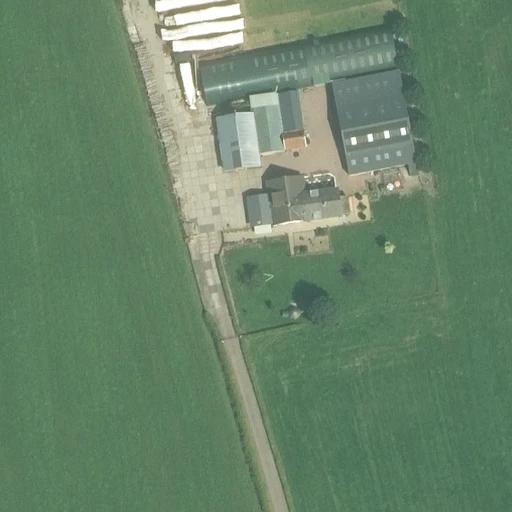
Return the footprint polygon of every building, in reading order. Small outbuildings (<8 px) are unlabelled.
[(391,28),(236,57),(245,101),(399,71),(391,28)] [(400,71),(332,85),(350,177),(408,166),(410,174),(419,172),(400,71)] [(252,117),(219,121),(220,136),(225,171),(260,166),(258,156),(285,151),(285,152),(307,149),(300,104),(251,111),(252,117)] [(308,223),(302,178),(266,183),(272,227),(304,223),(304,224),(308,223)] [(302,178),(308,223),(343,218),(343,216),(351,215),(348,197),(340,198),(339,189),(306,194),(304,178),(302,178)]
